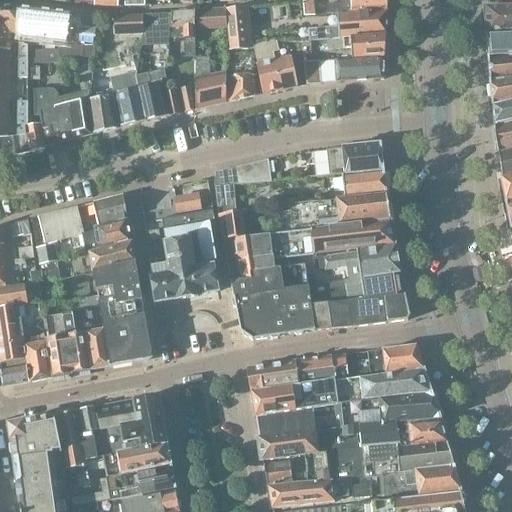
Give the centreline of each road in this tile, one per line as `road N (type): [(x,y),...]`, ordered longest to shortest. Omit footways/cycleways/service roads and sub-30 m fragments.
road 1 (residential): [(442,106),(57,188),(0,190)]
road 2 (residential): [(472,322),(234,358)]
road 3 (tertiary): [(442,106),(472,322)]
road 4 (residential): [(168,373),(0,408)]
road 5 (residential): [(256,511),(234,358)]
road 6 (tertiary): [(472,322),(511,462)]
road 7 (residential): [(168,373),(191,511)]
